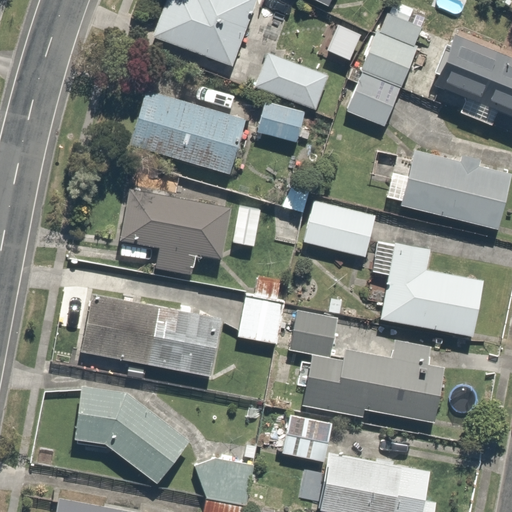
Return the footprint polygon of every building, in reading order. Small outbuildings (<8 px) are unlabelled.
[(232,66),(257,0),(184,0),(170,41),(232,66)] [(406,22),(413,5),(399,0),(383,0),(341,106),(378,121),(416,26),(406,22)] [(511,51),(458,29),(433,81),(448,86),(438,109),(490,129),(496,114),(511,116),(511,51)] [(261,48),(247,80),(315,109),(329,76),(261,48)] [(247,120),(146,86),(128,143),(230,179),(247,120)] [(302,111),(260,95),(248,130),(289,145),(302,111)] [(504,175),(406,143),(398,201),(497,233),(504,175)] [(302,212),(309,191),(293,184),(283,207),(302,212)] [(231,209),(130,190),(120,241),(159,249),(155,269),(192,276),(196,255),(221,260),(231,209)] [(370,214),(308,198),(298,240),(359,255),(370,214)] [(261,210),(239,206),(233,243),(255,246),(261,210)] [(427,250),(387,240),(378,316),(472,342),(479,282),(427,274),(427,250)] [(295,301),(241,288),(230,336),(284,348),(286,340),(295,301)] [(221,315),(94,293),(82,352),(206,378),(221,315)] [(439,345),(303,317),(296,351),(311,358),(304,404),(434,428),(439,345)] [(154,391),(77,378),(69,439),(95,439),(155,484),(188,444),(154,391)] [(326,412),(286,406),(279,454),(319,460),(326,412)] [(387,511),(397,469),(330,454),(312,507),(339,511),(387,511)] [(207,455),(201,497),(236,502),(242,461),(207,455)] [(183,511),(183,510),(56,494),(52,511),(183,511)] [(234,511),(236,505),(203,500),(201,511),(234,511)]
